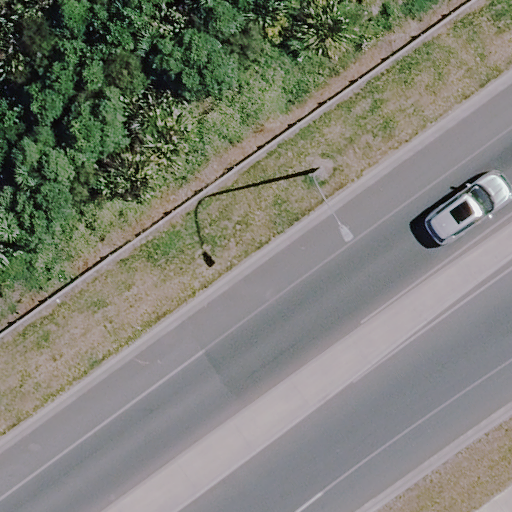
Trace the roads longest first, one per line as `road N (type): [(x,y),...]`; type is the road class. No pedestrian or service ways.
road 1 (secondary): [(34,511),(511,168)]
road 2 (secondary): [(511,316),(239,511)]
